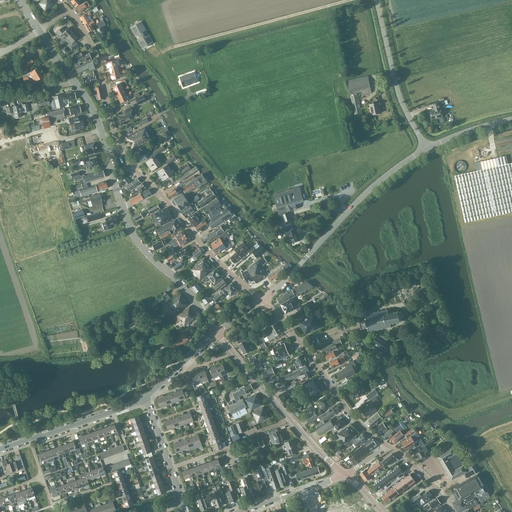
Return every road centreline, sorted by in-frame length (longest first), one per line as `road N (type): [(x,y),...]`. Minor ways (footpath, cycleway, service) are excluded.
road 1 (residential): [(261,300),(122,155),(94,51),(57,0)]
road 2 (tertiary): [(215,331),(130,228),(98,122),(76,85)]
road 3 (residential): [(450,511),(408,460),(358,423),(261,300)]
road 4 (unclassified): [(261,300),(370,189),(426,148)]
road 5 (track): [(142,54),(348,0)]
road 6 (tertiary): [(343,473),(215,331)]
road 7 (unclassified): [(426,148),(399,97),(376,0)]
road 8 (unclassified): [(0,449),(146,401)]
